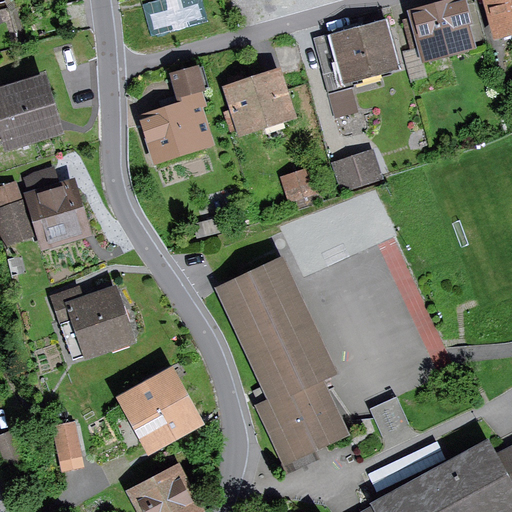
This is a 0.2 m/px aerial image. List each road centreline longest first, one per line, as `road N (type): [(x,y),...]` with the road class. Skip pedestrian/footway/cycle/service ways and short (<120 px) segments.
road 1 (residential): [(107,67),(116,193),(215,357),(225,388),(234,453),(221,511)]
road 2 (residential): [(107,67),(167,62),(390,0)]
